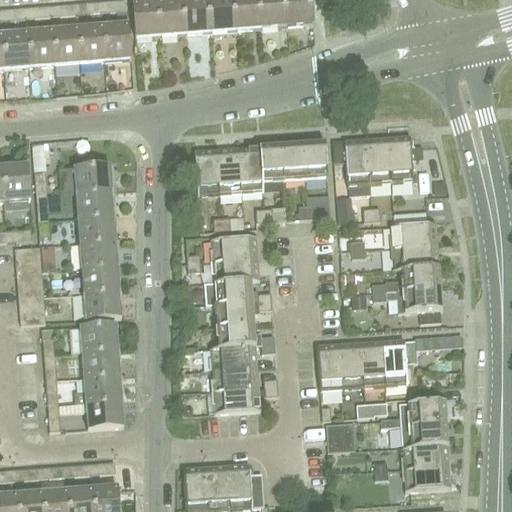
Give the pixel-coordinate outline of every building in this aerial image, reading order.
[(211,38),(208,0),(183,2),(186,40),(186,38),(201,36),(202,39),(211,38)] [(227,37),(236,36),(233,0),(214,0),(208,0),(211,38),(212,38),(211,36),(226,34),(227,37)] [(237,36),(236,34),(252,33),(252,35),(261,34),(258,0),(233,0),(236,36),(237,36)] [(277,33),(287,33),(284,0),(258,0),(261,34),(262,34),(262,32),(277,31),(277,33)] [(284,0),(287,33),(287,30),(302,29),(302,31),(312,31),(312,28),(313,28),(310,0),(284,0)] [(176,41),(186,40),(183,2),(158,4),(161,42),(161,39),(176,38),(176,41)] [(126,14),(125,4),(125,3),(109,5),(110,16),(126,14)] [(151,43),(161,42),(158,4),(133,6),(132,6),(135,42),(136,42),(136,41),(151,40),(151,43)] [(84,18),(100,16),(100,5),(84,7),(84,18)] [(59,20),(75,18),(74,7),(58,9),(59,20)] [(34,22),(50,20),(49,9),(33,11),(34,22)] [(9,24),(25,22),(24,11),(8,13),(9,24)] [(129,63),(130,63),(127,27),(126,27),(111,29),(111,26),(101,27),(104,65),(129,63)] [(79,67),(104,65),(101,27),(101,30),(86,31),(86,28),(76,29),(79,67)] [(54,69),(79,67),(76,29),(76,32),(61,33),(60,30),(51,31),(54,69)] [(29,71),(54,69),(51,31),(50,31),(51,34),(35,35),(35,32),(25,33),(29,71)] [(3,73),(29,71),(25,33),(25,36),(10,37),(10,34),(0,35),(3,73)] [(411,151),(410,140),(388,141),(392,187),(413,186),(412,165),(424,164),(423,150),(411,151)] [(392,187),(388,141),(367,142),(370,189),(392,187)] [(371,200),(370,189),(367,142),(345,144),(348,201),(371,200)] [(327,184),(324,146),(303,148),(305,185),(327,184)] [(305,185),(303,148),(282,149),(284,187),(305,185)] [(284,187),(282,149),(260,150),(262,188),(284,187)] [(262,188),(260,150),(238,152),(241,199),(263,197),(262,188)] [(241,199),(238,152),(217,153),(220,200),(241,199)] [(220,200),(217,153),(195,155),(198,201),(220,200)] [(10,167),(1,168),(3,206),(28,204),(28,205),(30,204),(27,168),(26,168),(26,169),(10,170),(10,167)] [(64,199),(76,198),(114,195),(111,195),(110,180),(112,180),(112,170),(109,170),(109,169),(62,173),(64,199)] [(35,192),(46,191),(45,175),(34,176),(35,192)] [(114,205),(114,195),(76,198),(78,223),(115,220),(113,220),(112,205),(114,205)] [(47,200),(36,201),(37,217),(48,216),(47,200)] [(307,210),(308,223),(329,222),(328,210),(315,210),(315,209),(307,210)] [(308,223),(307,210),(299,211),(299,223),(308,223)] [(285,212),(264,214),(265,227),(286,225),(285,212)] [(372,213),(373,226),(380,225),(380,224),(379,212),(372,213)] [(354,228),(353,213),(336,215),(337,229),(354,228)] [(373,226),(372,213),(363,213),(363,225),(364,226),(373,226)] [(265,227),(264,214),(254,214),(255,227),(265,227)] [(393,218),(394,230),(426,228),(426,216),(393,218)] [(116,230),(115,220),(78,223),(79,248),(117,245),(115,245),(114,230),(116,230)] [(230,222),(222,223),(223,236),(230,236),(230,222)] [(213,237),(223,236),(222,223),(212,223),(213,237)] [(37,226),(39,242),(50,241),(48,225),(37,226)] [(389,231),(391,252),(438,249),(436,228),(426,228),(394,230),(389,231)] [(32,244),(32,243),(31,233),(15,235),(16,246),(32,244)] [(258,264),(257,242),(211,245),(212,267),(258,264)] [(117,245),(79,248),(81,273),(119,271),(119,270),(117,270),(115,255),(118,255),(117,245)] [(351,255),(364,254),(364,246),(351,246),(351,255)] [(438,249),(391,252),(392,275),(439,271),(438,249)] [(55,266),(54,250),(14,253),(15,266),(40,264),(41,267),(55,266)] [(364,254),(351,255),(351,262),(365,262),(364,254)] [(187,269),(200,268),(200,259),(187,260),(187,269)] [(15,266),(16,278),(41,276),(41,267),(40,264),(15,266)] [(258,264),(212,267),(214,289),(252,286),(260,285),(259,278),(258,264)] [(200,268),(187,269),(188,276),(201,276),(200,268)] [(120,280),(119,271),(81,273),(83,299),(121,296),(121,295),(118,296),(117,280),(120,280)] [(372,289),(372,298),(403,296),(441,293),(439,271),(392,275),(402,274),(403,285),(385,287),(385,288),(372,289)] [(16,278),(17,291),(42,289),(41,276),(16,278)] [(347,279),(348,289),(365,288),(365,278),(347,279)] [(215,310),(254,307),(252,286),(214,289),(215,310)] [(43,302),(42,289),(17,291),(18,303),(43,302)] [(194,290),(194,302),(211,302),(211,290),(194,290)] [(403,296),(372,298),(373,306),(386,305),(386,304),(396,303),(397,318),(419,317),(420,328),(441,327),(441,315),(442,315),(441,293),(403,296)] [(122,305),(121,296),(83,299),(85,323),(85,325),(121,322),(121,321),(120,321),(119,306),(122,305)] [(258,307),(271,306),(271,297),(258,298),(258,307)] [(19,316),(44,314),(43,302),(18,303),(19,316)] [(271,306),(258,307),(259,314),(272,314),(271,308),(271,306)] [(258,307),(254,307),(215,310),(216,332),(255,329),(255,321),(259,321),(259,314),(258,307)] [(19,316),(20,330),(45,328),(44,314),(19,316)] [(120,354),(117,355),(116,339),(118,339),(118,329),(115,329),(79,331),(79,333),(80,333),(82,357),(120,355),(120,354)] [(255,329),(216,332),(218,353),(257,350),(261,350),(261,341),(261,339),(256,339),(255,329)] [(261,341),(261,350),(274,349),(273,340),(261,341)] [(443,353),(443,341),(415,343),(415,345),(404,346),(404,344),(381,345),(385,392),(407,391),(405,368),(417,367),(416,355),(443,353)] [(54,360),(53,344),(42,345),(43,361),(54,360)] [(359,347),(363,394),(385,392),(381,345),(359,347)] [(339,349),(342,395),(363,394),(359,347),(347,348),(339,349)] [(274,349),(261,350),(262,357),(275,357),(274,349)] [(317,351),(321,397),(342,395),(339,349),(317,351)] [(211,376),(258,372),(257,350),(218,353),(210,353),(211,376)] [(120,364),(120,355),(82,357),(83,383),(121,380),(119,380),(118,365),(120,364)] [(56,385),(55,369),(44,370),(45,386),(56,385)] [(213,397),(259,393),(258,372),(211,376),(213,397)] [(75,408),(85,408),(123,405),(121,405),(119,390),(122,390),(121,380),(83,383),(84,396),(74,397),(75,408)] [(264,384),(264,393),(277,392),(277,384),(264,384)] [(277,392),(264,393),(265,401),(278,400),(277,392)] [(214,418),(261,415),(259,393),(213,397),(214,418)] [(58,410),(57,394),(46,395),(47,411),(58,410)] [(124,415),(123,405),(85,408),(87,433),(87,434),(123,431),(123,430),(122,430),(121,415),(124,415)] [(400,431),(447,428),(445,406),(398,409),(399,422),(380,423),(381,433),(400,431)] [(386,408),(365,410),(366,423),(374,423),(374,421),(387,420),(386,408)] [(366,423),(365,410),(356,411),(357,424),(366,423)] [(330,412),(322,413),(322,425),(331,425),(330,412)] [(59,419),(49,420),(48,420),(49,436),(60,435),(59,419)] [(355,455),(353,427),(326,429),(328,457),(355,455)] [(401,452),(448,449),(447,428),(400,431),(401,452)] [(403,475),(450,471),(448,449),(401,452),(403,475)] [(115,477),(114,466),(98,467),(99,478),(115,477)] [(374,477),(387,476),(387,467),(374,468),(374,477)] [(90,479),(89,468),(73,469),(74,480),(90,479)] [(250,469),(228,470),(230,511),(254,511),(264,511),(262,479),(251,480),(250,469)] [(64,481),(64,470),(48,471),(48,482),(64,481)] [(230,511),(228,470),(206,472),(209,511),(230,511)] [(450,471),(403,475),(404,496),(451,493),(450,471)] [(39,483),(38,472),(23,473),(23,484),(39,483)] [(209,511),(206,472),(184,473),(186,511),(209,511)] [(0,485),(14,485),(13,474),(0,474),(0,485)] [(387,476),(374,477),(375,484),(388,483),(387,476)] [(90,492),(91,511),(118,511),(117,490),(115,490),(115,491),(100,492),(100,489),(90,490),(90,492)] [(66,511),(91,511),(90,492),(75,494),(75,491),(65,492),(65,494),(66,511)] [(41,511),(66,511),(65,494),(50,496),(50,493),(40,494),(40,496),(41,511)] [(16,511),(41,511),(40,496),(25,497),(25,495),(15,495),(15,498),(16,511)] [(0,511),(16,511),(15,498),(0,499),(0,511)]
